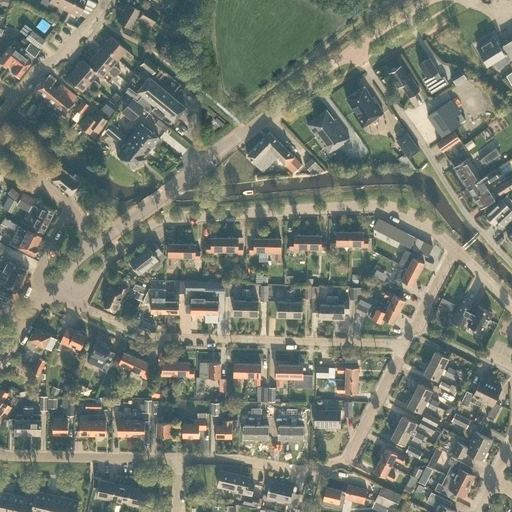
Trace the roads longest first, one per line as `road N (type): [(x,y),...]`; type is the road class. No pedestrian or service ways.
road 1 (unclassified): [(75,303),(104,262),(151,225),(174,218),(385,206),(429,225),(457,252)]
road 2 (residential): [(404,345),(156,336),(75,303)]
road 3 (secondary): [(95,244),(354,47)]
road 4 (residential): [(179,459),(295,471),(344,460),(404,345)]
road 5 (residential): [(511,264),(467,215),(354,47)]
road 6 (residential): [(0,453),(179,459)]
road 7 (residential): [(15,94),(106,0)]
